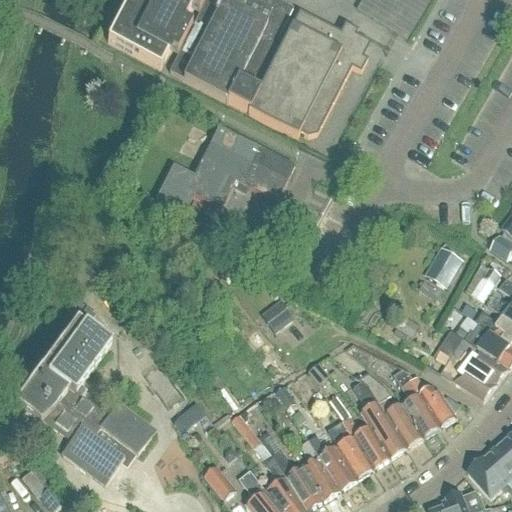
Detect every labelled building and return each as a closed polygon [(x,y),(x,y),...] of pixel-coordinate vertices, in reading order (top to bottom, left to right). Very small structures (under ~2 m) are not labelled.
[(159,74),(197,0),(130,0),(106,47),(159,74)] [(267,0),(207,0),(168,77),(227,107),(228,106),(248,116),(248,117),(297,142),(299,138),(307,143),(317,140),(351,73),(360,77),(367,64),(361,61),(367,48),(354,41),(356,37),(357,35),(344,28),(340,38),(298,17),(280,53),(271,48),(274,42),(276,43),(292,12),(267,0)] [(363,0),(356,13),(397,37),(406,42),(431,0),(363,0)] [(293,172),(217,133),(193,181),(172,171),(151,212),(179,227),(193,200),(220,214),(234,186),(275,207),(293,172)] [(511,243),(511,242),(511,220),(501,234),(511,243)] [(511,260),(511,249),(500,241),(490,256),(507,268),(511,260)] [(424,282),(446,295),(463,266),(441,253),(424,282)] [(88,286),(94,279),(83,268),(67,322),(76,324),(88,286)] [(490,274),(483,284),(495,292),(501,281),(490,274)] [(483,309),(495,292),(483,284),(471,301),(483,309)] [(500,295),(511,304),(511,291),(506,287),(500,295)] [(492,304),(487,312),(503,323),(511,328),(511,310),(509,315),(492,304)] [(275,340),(296,325),(282,306),(262,321),(275,340)] [(461,319),(472,326),(477,317),(466,310),(461,319)] [(483,318),(475,327),(511,352),(511,328),(503,323),(502,324),(503,324),(498,330),(483,318)] [(420,332),(404,322),(397,332),(413,343),(420,332)] [(111,349),(87,331),(76,324),(14,410),(39,428),(43,426),(70,445),(60,459),(104,491),(122,465),(125,467),(128,462),(131,458),(136,462),(154,436),(117,410),(107,423),(74,399),(111,349)] [(456,327),(451,336),(464,345),(466,345),(478,354),(508,376),(511,370),(511,352),(475,327),(474,328),(490,340),(486,345),(471,335),(470,336),(456,327)] [(247,340),(256,352),(266,345),(256,333),(247,340)] [(483,408),(508,376),(478,354),(466,345),(464,345),(453,362),(441,380),(483,408)] [(331,383),(319,369),(309,378),(321,391),(331,383)] [(410,409),(404,413),(402,410),(401,410),(404,413),(424,445),(441,435),(405,386),(412,382),(409,379),(403,375),(393,382),(401,393),(410,409)] [(370,380),(360,386),(370,394),(408,455),(424,445),(404,413),(401,410),(395,414),(388,404),(391,402),(387,395),(370,380)] [(241,411),(231,398),(219,382),(212,386),(224,404),(234,416),(241,411)] [(418,383),(414,385),(412,382),(405,386),(441,435),(457,424),(441,399),(432,395),(427,398),(418,383)] [(360,386),(359,386),(362,388),(355,393),(354,395),(360,404),(363,402),(370,414),(360,420),(369,433),(390,466),(408,455),(370,394),(360,386)] [(296,408),(285,392),(276,398),(287,415),(296,408)] [(283,413),(276,403),(273,398),(262,405),(265,410),(273,421),(283,413)] [(217,400),(194,419),(207,435),(230,415),(217,400)] [(375,476),(390,466),(369,433),(361,438),(351,423),(348,418),(340,423),(342,425),(375,476)] [(266,469),(278,489),(268,497),(279,511),(304,511),(273,464),(261,449),(239,422),(231,428),(254,456),(255,455),(266,469)] [(344,449),(337,453),(358,486),(375,476),(342,425),(340,423),(339,423),(342,428),(334,434),(344,449)] [(511,440),(501,450),(511,461),(511,440)] [(318,441),(309,446),(343,496),(358,486),(337,453),(337,454),(335,451),(328,457),(318,441)] [(304,511),(317,511),(325,507),(302,473),(295,478),(286,462),(271,442),(262,448),(261,449),(273,464),(304,511)] [(311,468),(302,473),(325,507),(343,496),(309,446),(300,452),(311,468)] [(511,461),(501,450),(485,464),(484,465),(509,489),(511,486),(511,461)] [(226,457),(225,463),(229,468),(238,461),(232,453),(226,457)] [(509,489),(484,465),(467,480),(490,505),(501,496),(505,501),(508,498),(511,502),(511,494),(511,493),(508,490),(509,489)] [(61,511),(65,509),(52,493),(52,492),(36,471),(19,485),(35,506),(38,503),(45,511),(61,511)] [(238,497),(217,472),(204,483),(224,508),(238,497)] [(250,477),(239,486),(255,507),(249,511),(273,511),(264,500),(267,498),(250,477)] [(483,511),(480,502),(475,497),(462,502),(461,500),(446,506),(446,507),(441,508),(442,511),(483,511)] [(11,511),(3,498),(0,499),(0,511),(11,511)]
